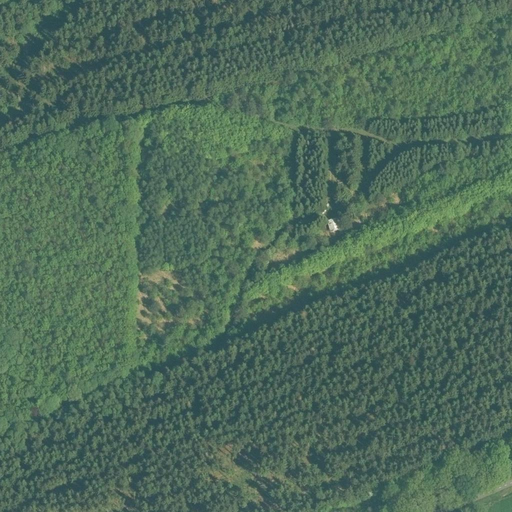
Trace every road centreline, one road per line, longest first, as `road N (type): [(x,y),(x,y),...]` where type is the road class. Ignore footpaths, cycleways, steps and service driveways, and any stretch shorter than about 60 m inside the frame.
road 1 (track): [(87,131),(198,101),(279,125),(407,146),(332,214)]
road 2 (track): [(332,214),(292,225),(256,258),(218,345),(68,408),(33,384),(0,375)]
road 3 (track): [(0,154),(87,131),(24,86)]
road 4 (tertiary): [(400,511),(511,465)]
